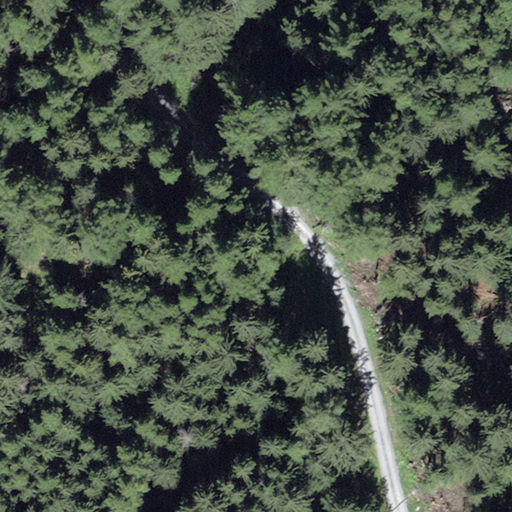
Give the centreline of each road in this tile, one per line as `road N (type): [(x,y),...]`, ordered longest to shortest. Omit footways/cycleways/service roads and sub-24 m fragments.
road 1 (track): [(331,270),(293,216),(187,131),(68,0)]
road 2 (track): [(404,511),(331,270)]
